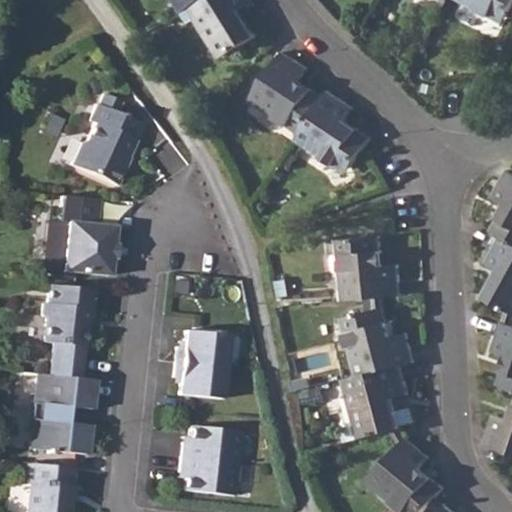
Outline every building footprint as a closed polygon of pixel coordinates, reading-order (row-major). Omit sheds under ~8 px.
[(199,0),(193,4),(183,11),(190,23),(195,19),(213,46),(219,42),(227,55),(257,37),(241,10),(254,2),(252,0),(199,0)] [(511,0),(463,0),(492,15),(495,9),(509,16),(511,8),(511,0)] [(281,50),(256,88),(266,95),(260,106),(287,124),(290,118),(303,127),(323,97),(298,81),(307,67),(281,50)] [(323,97),(303,127),(315,135),(308,146),(335,164),(339,158),(352,166),(371,137),(347,120),(354,107),(328,90),(323,97)] [(114,185),(121,167),(117,165),(124,152),(127,153),(141,125),(116,113),(121,102),(103,94),(98,105),(95,103),(88,120),(92,122),(84,139),(78,140),(68,162),(114,185)] [(170,139),(150,154),(165,174),(185,159),(170,139)] [(506,205),(492,230),(500,235),(511,241),(511,172),(507,170),(493,197),(506,205)] [(95,199),(59,196),(56,222),(62,223),(61,247),(52,254),(51,264),(57,271),(105,276),(107,260),(109,243),(111,226),(93,225),(95,199)] [(346,251),(339,251),(342,285),(356,284),(356,298),(375,296),(383,295),(402,294),(400,262),(384,264),(381,234),(345,237),(346,251)] [(511,241),(500,235),(487,262),(500,269),(485,296),(507,308),(511,310),(511,241)] [(88,289),(45,284),(44,299),(39,301),(38,315),(41,319),(39,339),(78,344),(82,306),(86,306),(88,289)] [(353,327),(345,328),(354,361),(367,358),(371,372),(402,364),(414,361),(407,330),(393,334),(384,306),(377,307),(349,315),(353,327)] [(509,355),(500,383),(511,386),(511,323),(503,321),(494,350),(509,355)] [(172,346),(170,362),(220,367),(223,334),(180,330),(178,346),(172,346)] [(220,367),(170,362),(169,377),(175,378),(173,394),(217,398),(220,367)] [(361,388),(348,392),(357,424),(364,422),(367,436),(393,430),(403,427),(395,398),(409,394),(402,364),(371,372),(358,375),(361,388)] [(77,378),(33,373),(25,447),(81,452),(85,423),(62,421),(63,406),(75,407),(77,378)] [(511,416),(511,420),(497,414),(487,444),(511,452),(511,416)] [(176,441),(175,457),(233,463),(236,431),(185,425),(184,442),(176,441)] [(401,444),(378,472),(388,480),(380,489),(405,510),(409,506),(415,511),(423,511),(431,503),(438,496),(444,489),(422,469),(431,457),(407,436),(401,444)] [(233,463),(175,457),(174,472),(180,472),(178,489),(230,495),(233,463)] [(67,467),(20,462),(18,481),(25,481),(21,511),(60,511),(63,489),(63,483),(66,483),(67,467)] [(439,509),(436,511),(456,511),(445,502),(439,509)]
